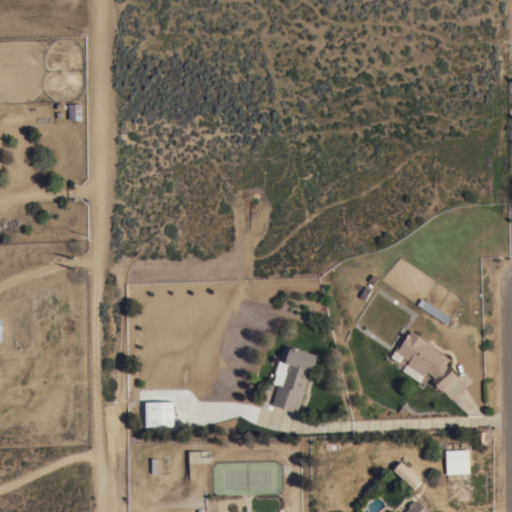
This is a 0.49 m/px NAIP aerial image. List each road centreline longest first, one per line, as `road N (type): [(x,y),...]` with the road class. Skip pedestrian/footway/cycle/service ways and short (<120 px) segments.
road 1 (residential): [(104,511),(104,0)]
road 2 (residential): [(508,511),(511,298)]
